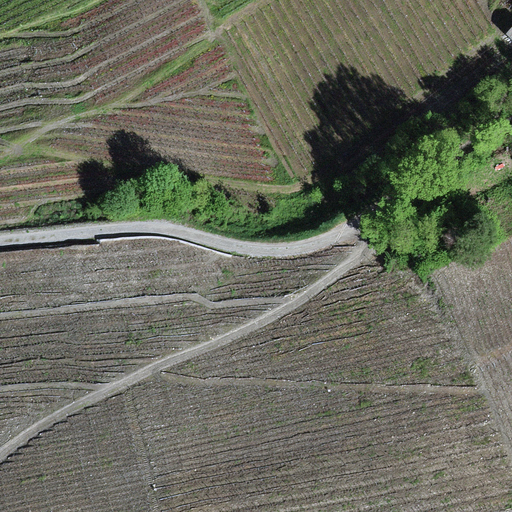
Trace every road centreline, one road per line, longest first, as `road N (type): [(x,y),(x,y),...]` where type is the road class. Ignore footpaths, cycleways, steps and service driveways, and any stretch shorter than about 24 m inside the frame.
road 1 (track): [(363,233),(365,247),(263,317),(98,384),(0,445)]
road 2 (track): [(0,235),(99,226),(260,246),(363,233)]
road 3 (track): [(511,118),(363,233)]
